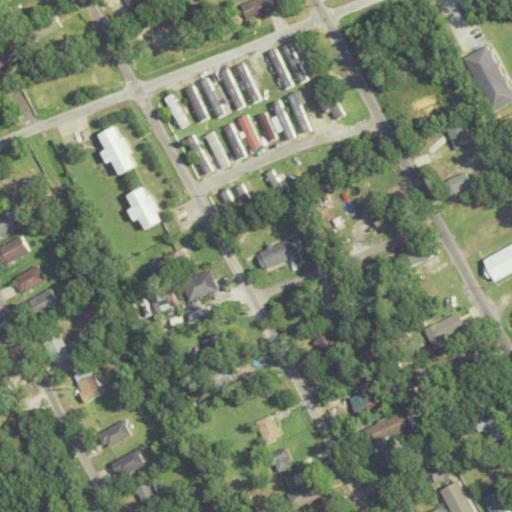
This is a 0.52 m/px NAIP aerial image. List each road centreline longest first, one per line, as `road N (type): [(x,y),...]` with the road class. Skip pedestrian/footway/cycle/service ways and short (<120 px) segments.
road 1 (residential): [(368,511),(87,0)]
road 2 (residential): [(511,362),(313,0)]
road 3 (residential): [(373,0),(0,143)]
road 4 (residential): [(113,511),(0,304)]
road 5 (residential): [(193,192),(277,152),(382,121)]
road 6 (residential): [(435,224),(254,301)]
